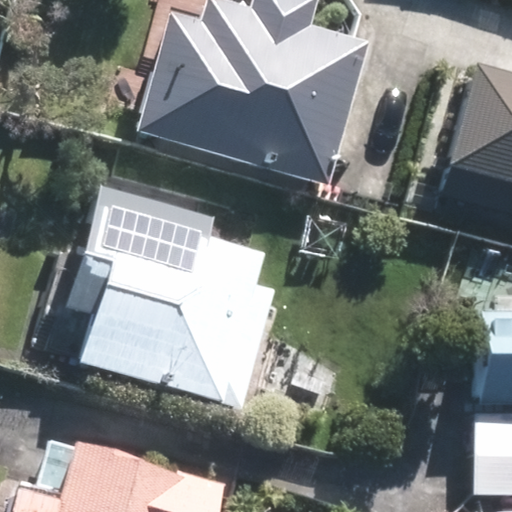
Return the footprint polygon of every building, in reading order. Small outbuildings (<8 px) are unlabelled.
[(300,30),(308,2),(299,0),(239,0),(236,13),(194,1),(187,28),(153,19),(122,138),(320,190),(357,44),(300,30)] [(511,85),(459,71),(431,174),(511,195),(511,206),(509,216),(511,216),(511,85)] [(362,221),(321,211),(310,246),(353,257),(362,221)] [(252,257),(78,214),(52,317),(77,323),(66,369),(235,411),(264,293),(244,288),(252,257)] [(511,316),(471,316),(471,405),(511,405),(511,316)] [(464,456),(511,456),(511,416),(464,416),(464,456)] [(60,447),(43,511),(208,511),(215,486),(60,446),(60,447)] [(511,495),(511,456),(464,456),(463,495),(511,495)]
